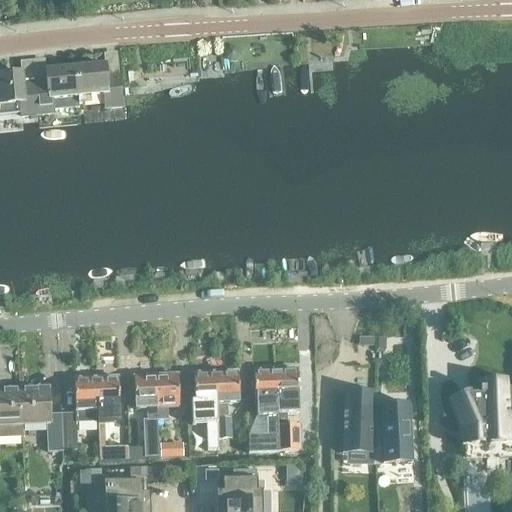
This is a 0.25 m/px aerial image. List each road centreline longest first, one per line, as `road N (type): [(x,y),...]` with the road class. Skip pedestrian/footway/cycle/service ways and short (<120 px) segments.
road 1 (residential): [(511,10),(94,29),(0,46)]
road 2 (unclassified): [(511,284),(0,326)]
road 3 (unknown): [(424,292),(434,446)]
